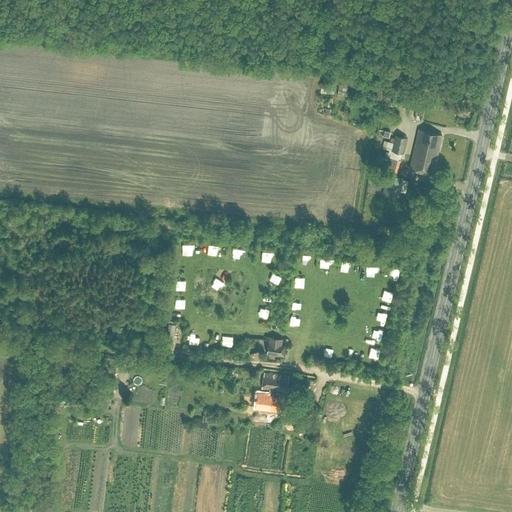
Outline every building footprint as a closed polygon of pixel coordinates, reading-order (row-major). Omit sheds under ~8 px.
[(336,79),(336,90),(347,90),(348,79),(336,79)] [(321,83),(320,92),(334,93),(335,83),(327,82),(327,83),(321,83)] [(376,89),(374,98),(384,100),(384,104),(393,105),(395,90),(382,88),(381,90),(376,89)] [(419,130),(410,168),(432,174),(441,135),(419,130)] [(404,152),(407,136),(394,134),(391,150),(404,152)] [(400,159),(382,155),(381,163),(389,165),(388,169),(397,171),(400,159)] [(387,174),(385,185),(387,186),(385,195),(407,199),(410,183),(408,182),(408,180),(403,179),(404,177),(387,174)] [(400,227),(385,224),(384,236),(398,238),(400,227)] [(283,338),(270,336),(267,352),(284,355),(285,344),(282,344),(283,338)] [(321,353),(330,358),(334,352),(325,347),(321,353)] [(361,363),(364,355),(357,352),(354,360),(361,363)] [(117,386),(119,365),(116,365),(117,361),(107,359),(104,380),(98,380),(97,392),(108,393),(109,385),(117,386)] [(273,400),(274,390),(286,391),(288,376),(264,372),(262,388),(269,389),(269,392),(260,391),(259,398),(273,400)] [(277,410),(263,412),(264,420),(278,418),(277,410)] [(263,415),(251,414),(251,422),(262,422),(263,415)] [(370,459),(368,466),(374,468),(376,460),(370,459)]
